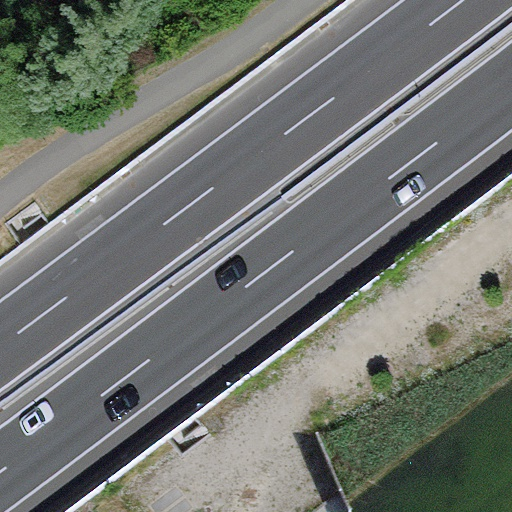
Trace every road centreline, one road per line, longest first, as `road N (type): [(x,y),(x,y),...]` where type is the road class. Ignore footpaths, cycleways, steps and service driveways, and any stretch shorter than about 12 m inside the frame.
road 1 (motorway): [(0,471),(511,85)]
road 2 (motorway): [(462,0),(0,345)]
